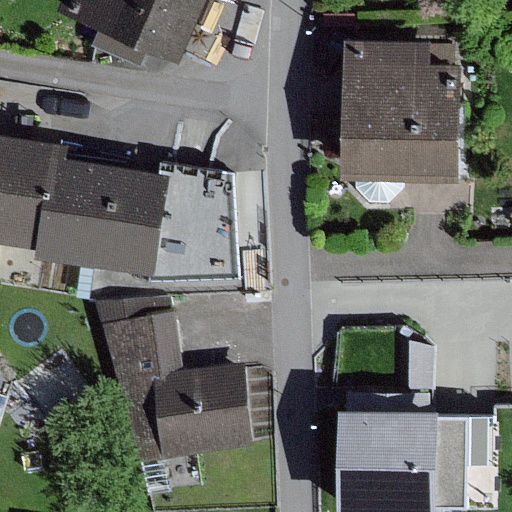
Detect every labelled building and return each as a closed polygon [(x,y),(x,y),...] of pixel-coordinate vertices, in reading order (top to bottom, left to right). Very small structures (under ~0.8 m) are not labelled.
[(145,61),(152,44),(187,58),(209,0),(64,0),(61,9),(102,25),(96,42),(145,61)] [(437,34),(350,33),(348,172),(357,172),(357,187),(370,202),(392,202),(406,189),(407,173),(469,174),(471,57),(437,57),(437,34)] [(0,235),(43,243),(42,251),(154,269),(152,279),(243,276),(238,168),(167,157),(165,167),(73,151),(75,141),(0,127),(0,235)] [(98,298),(150,494),(205,485),(200,451),(257,441),(249,360),(186,367),(174,293),(98,298)] [(0,432),(12,393),(0,389),(0,432)] [(348,402),(346,511),(444,511),(444,503),(472,504),(474,412),(446,412),(447,404),(348,402)]
